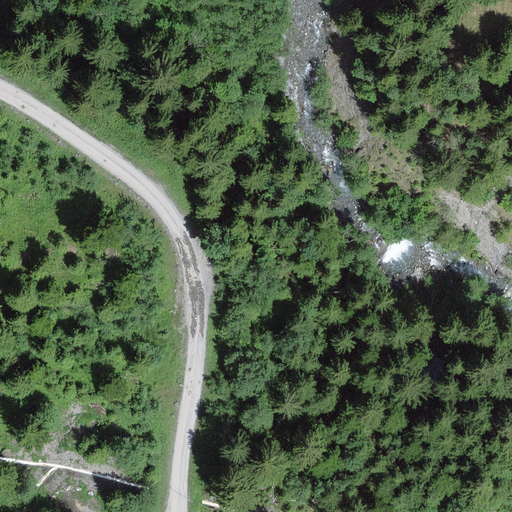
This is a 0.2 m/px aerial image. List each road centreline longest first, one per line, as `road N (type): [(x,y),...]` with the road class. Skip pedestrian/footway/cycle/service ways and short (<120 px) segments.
road 1 (unclassified): [(175,511),(197,295),(186,232),(148,185),(0,89)]
road 2 (track): [(186,390),(68,405),(44,431),(44,461),(61,496),(84,511)]
